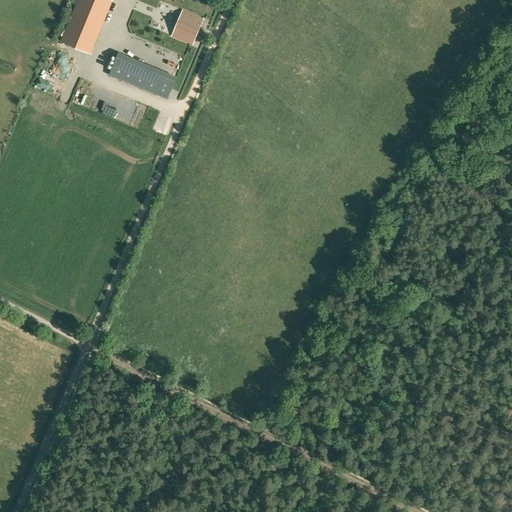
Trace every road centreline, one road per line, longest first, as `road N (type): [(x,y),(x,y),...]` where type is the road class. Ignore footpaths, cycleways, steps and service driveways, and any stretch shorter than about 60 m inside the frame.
road 1 (track): [(88,345),(228,0)]
road 2 (track): [(414,511),(88,345)]
road 3 (track): [(19,511),(88,345)]
